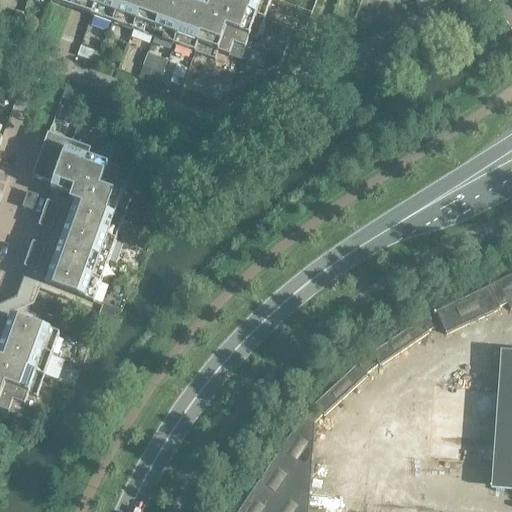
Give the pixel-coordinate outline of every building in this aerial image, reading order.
[(179,0),(37,0),(51,5),(70,11),(82,15),(91,18),(215,63),(218,54),(241,62),(249,40),(258,43),(273,0),(224,0),(219,14),(197,6),(199,1),(195,0),(182,0),(182,1),(179,0)] [(101,55),(80,48),(79,50),(77,58),(85,61),(89,62),(98,65),(101,55)] [(139,80),(145,82),(158,86),(162,75),(143,68),(139,80)] [(83,109),(88,95),(79,92),(74,106),(83,109)] [(47,137),(31,181),(46,185),(45,191),(59,196),(61,190),(83,198),(75,221),(70,219),(65,233),(70,235),(60,262),(55,260),(50,274),(55,276),(50,290),(93,306),(131,202),(122,199),(131,176),(108,168),(111,160),(47,137)] [(28,194),(22,209),(33,213),(39,198),(28,194)] [(56,216),(58,210),(45,205),(43,212),(56,216)] [(54,223),(56,216),(43,212),(41,218),(54,223)] [(52,229),(54,223),(41,218),(39,224),(52,229)] [(50,235),(52,229),(39,224),(36,230),(50,235)] [(42,257),(44,251),(31,246),(28,253),(42,257)] [(39,264),(42,257),(28,253),(26,259),(39,264)] [(39,264),(26,259),(24,265),(37,270),(39,264)] [(35,276),(37,270),(24,265),(22,271),(35,276)] [(511,277),(488,288),(486,283),(432,308),(433,309),(417,319),(416,317),(367,350),(368,352),(353,363),(352,362),(309,402),(310,403),(297,417),(296,416),(262,465),(264,466),(254,480),(253,479),(230,511),(308,511),(314,428),(312,428),(323,417),(324,418),(367,378),(366,377),(379,367),(379,368),(428,335),(427,334),(441,326),(446,337),(499,311),(498,310),(507,306),(510,312),(511,312),(511,277)] [(28,397),(37,400),(60,337),(18,321),(17,321),(12,335),(6,333),(1,347),(7,349),(0,368),(0,412),(20,419),(28,397)] [(452,507),(488,508),(489,483),(452,482),(452,507)]
